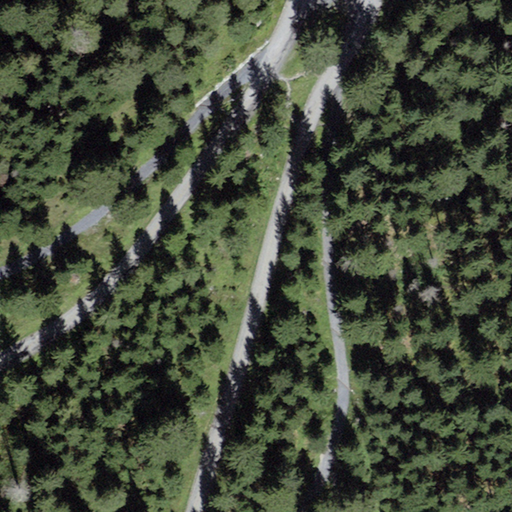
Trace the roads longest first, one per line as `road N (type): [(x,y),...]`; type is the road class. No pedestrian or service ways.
road 1 (unclassified): [(368,0),(308,127),(190,511)]
road 2 (unclassified): [(0,361),(84,308),(132,258),(250,91),(301,0)]
road 3 (track): [(301,511),(319,480),(333,387),(323,88)]
road 4 (track): [(0,273),(85,222),(275,50),(323,88)]
